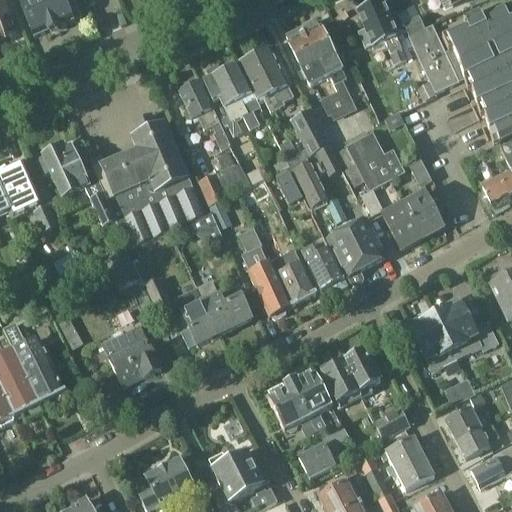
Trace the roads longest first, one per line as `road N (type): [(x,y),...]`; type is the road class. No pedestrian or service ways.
road 1 (residential): [(376,306),(471,511)]
road 2 (residential): [(234,385),(376,306)]
road 3 (residential): [(96,464),(234,385)]
road 4 (residential): [(376,306),(511,227)]
road 5 (residential): [(124,58),(266,0)]
road 6 (residential): [(302,511),(234,385)]
road 7 (residential): [(0,112),(124,58)]
